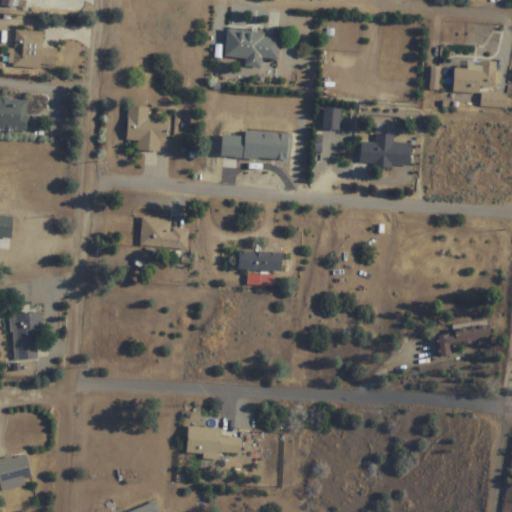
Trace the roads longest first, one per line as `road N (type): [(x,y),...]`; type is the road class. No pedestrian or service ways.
road 1 (residential): [(511,408),(71,386),(56,397),(0,402)]
road 2 (residential): [(62,511),(103,0)]
road 3 (residential): [(511,211),(88,184)]
road 4 (residential): [(247,0),(271,9),(309,1),(511,12)]
